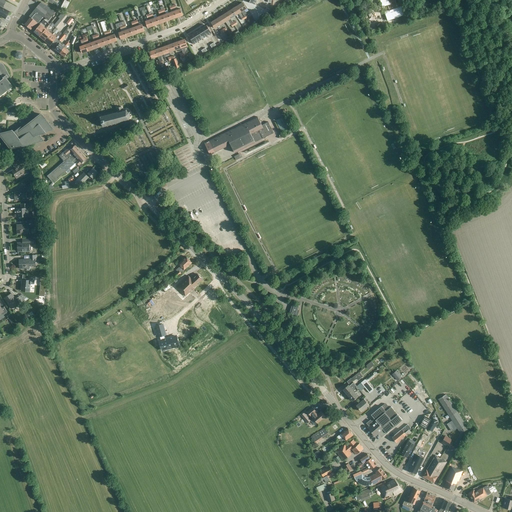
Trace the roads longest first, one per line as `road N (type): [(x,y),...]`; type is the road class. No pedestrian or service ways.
road 1 (tertiary): [(482,511),(379,458),(149,203)]
road 2 (residential): [(224,0),(181,27),(53,69)]
road 3 (tertiary): [(149,203),(54,112),(53,69)]
